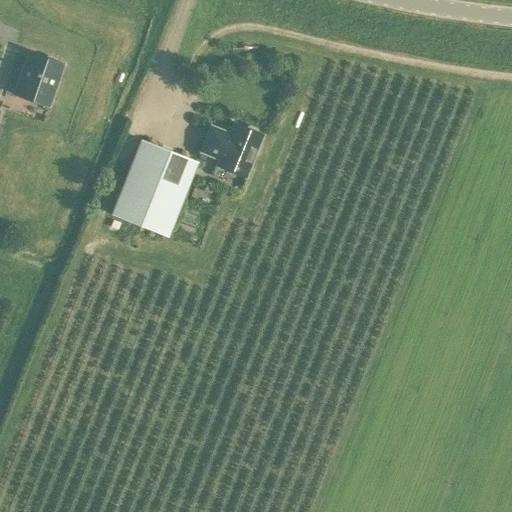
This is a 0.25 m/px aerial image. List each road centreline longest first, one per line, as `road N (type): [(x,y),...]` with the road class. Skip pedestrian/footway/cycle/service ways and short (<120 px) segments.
road 1 (track): [(154,86),(183,80),(206,42),(246,26),(460,71),(511,74)]
road 2 (track): [(0,466),(99,220)]
